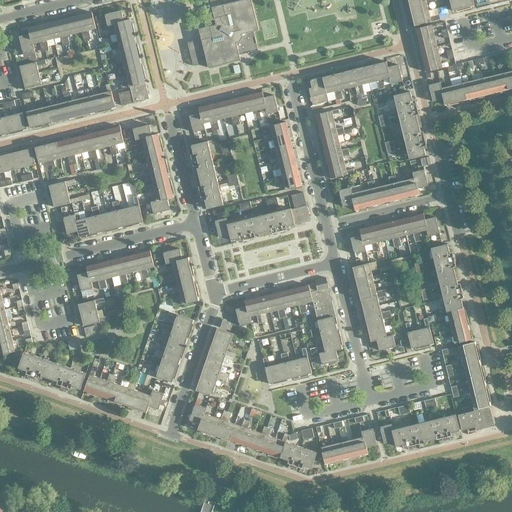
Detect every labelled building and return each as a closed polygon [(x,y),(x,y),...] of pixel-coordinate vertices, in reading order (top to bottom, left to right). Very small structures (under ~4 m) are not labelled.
[(258,30),(251,0),(243,0),(212,8),(214,18),(216,25),(199,29),(201,40),(188,43),(193,66),(207,63),(209,68),(240,60),(239,55),(258,50),(253,31),(258,30)] [(435,1),(434,0),(425,0),(409,4),(410,7),(408,7),(410,15),(428,11),(427,3),(435,1)] [(449,0),(452,11),(456,10),(456,11),(464,10),(461,0),(449,0)] [(461,0),(464,10),(471,8),(471,6),(474,5),(472,0),(461,0)] [(105,14),(107,25),(124,21),(121,10),(105,14)] [(86,14),(85,11),(80,12),(87,40),(90,39),(88,30),(96,29),(92,12),(86,14)] [(430,18),(428,11),(410,15),(412,22),(414,22),(414,26),(440,19),(439,16),(430,18)] [(87,40),(80,12),(75,13),(76,16),(70,18),(74,34),(82,32),(84,41),(87,40)] [(65,19),(64,16),(59,17),(66,45),(69,44),(67,36),(74,34),(70,18),(65,19)] [(66,45),(59,17),(55,18),(55,21),(49,23),(53,39),(60,37),(63,46),(66,45)] [(129,19),(124,21),(107,25),(109,30),(114,28),(116,35),(134,30),(132,22),(130,23),(129,19)] [(44,24),(43,21),(38,22),(45,50),(48,50),(46,41),(53,39),(49,23),(44,24)] [(45,50),(38,22),(33,23),(34,26),(28,28),(29,34),(32,44),(33,44),(39,42),(42,51),(45,50)] [(434,36),(432,25),(415,29),(416,32),(414,33),(416,40),(434,36)] [(136,37),(134,30),(116,35),(118,41),(111,43),(112,46),(135,41),(134,38),(136,37)] [(32,44),(29,34),(19,36),(23,53),(34,50),(33,44),(32,44)] [(437,46),(434,36),(416,40),(418,48),(420,47),(421,50),(437,46)] [(135,44),(135,41),(112,46),(113,50),(119,48),(121,55),(139,51),(137,43),(135,44)] [(440,57),(437,46),(421,50),(421,53),(419,54),(421,61),(440,57)] [(141,58),(139,51),(121,55),(123,62),(116,64),(117,67),(140,62),(139,59),(141,58)] [(442,68),(440,57),(421,61),(423,69),(425,68),(426,72),(442,68)] [(19,70),(21,77),(39,73),(37,66),(46,64),(45,60),(20,66),(21,69),(19,70)] [(380,63),(380,60),(375,61),(382,89),(385,88),(383,79),(390,78),(391,78),(388,67),(387,61),(380,63)] [(382,89),(375,61),(370,62),(371,65),(365,67),(369,83),(376,81),(378,90),(382,89)] [(141,65),(140,62),(117,67),(118,71),(124,69),(126,76),(144,72),(142,64),(141,65)] [(360,68),(359,65),(354,66),(361,94),(364,94),(362,85),(369,83),(365,67),(360,68)] [(399,65),(388,67),(391,78),(390,78),(391,84),(403,81),(399,65)] [(361,94),(354,66),(349,67),(350,70),(344,72),(348,88),(355,86),(357,95),(361,94)] [(338,73),(338,70),(333,71),(340,99),(343,99),(341,90),(348,88),(344,72),(338,73)] [(340,99),(333,71),(328,72),(329,75),(323,77),(327,93),(334,91),(336,100),(340,99)] [(146,79),(144,72),(126,76),(128,83),(121,85),(122,89),(130,87),(145,83),(144,80),(146,79)] [(41,80),(39,73),(21,77),(23,85),(24,84),(25,88),(50,82),(49,78),(41,80)] [(508,89),(504,73),(494,75),(498,93),(506,92),(505,90),(508,89)] [(498,93),(494,75),(483,78),(487,94),(490,93),(491,95),(498,93)] [(310,77),(303,79),(305,83),(308,83),(310,91),(313,105),(328,101),(327,93),(323,77),(311,80),(310,77)] [(487,94),(483,78),(473,80),(477,99),(485,97),(484,95),(487,94)] [(440,81),(440,82),(444,99),(443,99),(445,105),(448,104),(448,105),(456,104),(451,86),(445,87),(444,80),(440,81)] [(477,99),(473,80),(462,83),(466,99),(469,99),(470,100),(477,99)] [(444,99),(440,82),(429,85),(433,101),(443,99),(444,99)] [(148,95),(145,83),(130,87),(131,90),(132,96),(134,103),(145,100),(145,98),(146,95),(148,95)] [(466,99),(462,83),(451,86),(456,104),(463,102),(463,100),(466,99)] [(107,92),(100,93),(105,112),(112,110),(112,108),(115,107),(110,84),(106,85),(107,92)] [(91,88),(88,89),(94,112),(97,112),(97,113),(105,112),(100,93),(93,95),(91,88)] [(94,112),(88,89),(85,90),(86,97),(79,99),(84,117),(91,115),(91,113),(94,112)] [(132,96),(131,90),(119,93),(120,99),(132,96)] [(256,93),(256,90),(251,91),(258,120),(261,119),(259,110),(265,108),(267,108),(264,98),(263,92),(256,93)] [(258,120),(251,91),(246,93),(247,96),(241,97),(245,113),(252,112),(254,121),(258,120)] [(424,136),(424,133),(421,133),(419,128),(422,127),(418,110),(418,109),(418,108),(417,101),(416,101),(415,97),(412,98),(410,91),(394,95),(399,115),(404,135),(410,159),(426,155),(424,149),(427,148),(426,143),(427,143),(425,136),(424,136)] [(70,93),(67,94),(73,118),(76,117),(76,119),(84,117),(79,99),(72,100),(70,93)] [(73,118),(67,94),(63,95),(65,102),(58,104),(63,122),(70,120),(70,118),(73,118)] [(235,99),(235,95),(230,97),(237,125),(240,124),(238,115),(245,113),(241,97),(235,99)] [(274,95),(264,98),(267,108),(265,108),(267,114),(278,111),(274,95)] [(134,103),(132,96),(120,99),(122,106),(134,103)] [(237,125),(230,97),(225,98),(226,101),(220,102),(224,119),(231,117),(233,126),(237,125)] [(46,100),(48,106),(52,123),(55,122),(55,124),(63,122),(58,104),(51,105),(49,99),(46,100)] [(214,104),(213,101),(209,102),(216,130),(219,129),(217,120),(224,119),(220,102),(214,104)] [(216,130),(209,102),(204,103),(205,106),(198,107),(200,113),(202,124),(204,124),(210,122),(212,131),(216,130)] [(52,123),(48,106),(37,109),(42,127),(49,125),(49,123),(52,123)] [(42,127),(37,109),(26,112),(30,128),(34,127),(34,129),(42,127)] [(339,112),(338,109),(315,114),(316,118),(314,118),(316,126),(334,121),(333,114),(339,112)] [(27,129),(23,113),(12,115),(16,133),(24,132),(23,130),(27,129)] [(202,124),(200,113),(189,116),(193,132),(205,129),(204,124),(202,124)] [(388,114),(379,116),(381,127),(391,124),(388,114)] [(16,133),(12,115),(1,118),(5,134),(9,133),(9,135),(16,133)] [(336,128),(334,121),(316,126),(318,133),(320,133),(321,136),(344,130),(343,127),(336,128)] [(288,128),(286,122),(270,126),(272,133),(263,136),(264,139),(292,132),(291,127),(288,128)] [(113,128),(113,125),(108,126),(115,154),(118,153),(116,145),(124,143),(120,126),(113,128)] [(133,129),(135,139),(141,138),(152,135),(149,125),(133,129)] [(115,154),(108,126),(103,127),(104,130),(98,132),(102,148),(109,146),(111,155),(115,154)] [(92,133),(92,130),(87,131),(94,159),(97,158),(95,150),(102,148),(98,132),(92,133)] [(345,134),(344,130),(321,136),(321,139),(320,139),(321,147),(339,142),(338,135),(345,134)] [(94,159),(87,131),(82,132),(83,135),(77,137),(81,153),(88,152),(90,160),(94,159)] [(293,137),(292,132),(264,139),(264,142),(273,140),(275,147),(291,143),(290,137),(293,137)] [(157,134),(152,135),(141,138),(142,143),(144,149),(162,144),(160,137),(158,137),(157,134)] [(71,138),(71,135),(66,136),(73,164),(76,164),(74,155),(81,153),(77,137),(71,138)] [(73,164),(66,136),(61,138),(62,141),(56,142),(60,158),(67,157),(69,165),(73,164)] [(50,143),(50,141),(45,142),(52,170),(55,169),(53,160),(60,158),(56,142),(50,143)] [(193,164),(194,168),(197,167),(198,172),(195,173),(199,192),(198,192),(200,199),(201,199),(202,203),(205,202),(207,209),(223,205),(208,141),(191,145),(193,151),(190,152),(191,157),(190,157),(192,164),(193,164)] [(393,141),(385,142),(387,153),(396,151),(393,141)] [(52,170),(45,142),(40,143),(41,146),(35,147),(39,164),(46,162),(49,171),(52,170)] [(231,153),(229,142),(221,144),(223,155),(231,153)] [(341,149),(339,142),(321,147),(323,154),(325,154),(326,157),(349,151),(348,148),(341,149)] [(293,149),(291,143),(275,147),(277,154),(268,156),(269,160),(297,153),(296,148),(293,149)] [(164,152),(162,144),(144,149),(146,156),(139,158),(140,161),(163,155),(162,152),(164,152)] [(27,147),(20,149),(24,167),(35,165),(31,148),(28,149),(27,147)] [(24,167),(20,149),(12,151),(13,153),(10,153),(14,170),(24,167)] [(350,155),(349,151),(326,157),(326,160),(325,160),(326,168),(345,163),(343,156),(350,155)] [(6,152),(0,154),(0,159),(3,172),(14,170),(10,153),(7,154),(6,152)] [(298,158),(297,153),(269,160),(270,163),(278,161),(280,168),(297,164),(295,159),(298,158)] [(164,158),(163,155),(140,161),(140,164),(147,163),(149,170),(167,165),(165,158),(164,158)] [(418,168),(423,167),(431,165),(429,157),(416,160),(417,164),(418,168)] [(346,170),(345,163),(326,168),(328,175),(330,175),(331,178),(354,173),(353,169),(346,170)] [(298,170),(297,164),(280,168),(282,175),(273,178),(274,181),(302,174),(301,169),(298,170)] [(169,173),(167,165),(149,170),(151,177),(144,179),(145,182),(168,176),(167,173),(169,173)] [(424,170),(412,173),(416,189),(417,189),(428,186),(424,170)] [(416,189),(412,173),(408,174),(410,179),(404,181),(408,199),(415,197),(415,195),(418,195),(417,189),(416,189)] [(239,184),(236,174),(227,176),(230,186),(239,184)] [(303,179),(302,174),(274,181),(275,184),(284,182),(285,190),(302,186),(300,180),(303,179)] [(169,179),(168,176),(145,182),(146,185),(153,184),(154,191),(172,186),(171,179),(169,179)] [(395,176),(391,177),(397,200),(400,199),(400,201),(408,199),(404,181),(397,183),(395,176)] [(397,200),(391,177),(388,177),(390,184),(383,186),(387,204),(394,202),(394,200),(397,200)] [(75,183),(74,179),(49,185),(50,189),(48,189),(50,197),(68,192),(66,185),(75,183)] [(374,181),(370,182),(376,205),(379,204),(379,206),(387,204),(383,186),(376,188),(374,181)] [(376,205),(370,182),(367,182),(369,189),(362,191),(366,209),(373,207),(373,205),(376,205)] [(174,194),(172,186),(154,191),(157,201),(157,202),(167,199),(173,198),(172,194),(174,194)] [(354,186),(350,187),(354,204),(353,204),(354,210),(358,209),(358,211),(366,209),(362,191),(356,192),(354,186)] [(354,204),(350,187),(339,190),(343,206),(353,204),(354,204)] [(70,199),(68,192),(50,197),(52,204),(53,204),(54,207),(79,201),(78,197),(70,199)] [(307,206),(303,192),(297,194),(300,207),(307,206)] [(300,207),(297,194),(291,195),(295,208),(300,207)] [(135,206),(128,208),(133,226),(140,224),(140,222),(143,221),(137,196),(133,197),(135,206)] [(279,206),(277,197),(266,200),(268,208),(279,206)] [(170,210),(167,199),(157,202),(157,201),(151,202),(154,214),(170,210)] [(119,201),(115,202),(122,227),(125,226),(125,228),(133,226),(128,208),(121,209),(119,201)] [(122,227),(115,202),(112,202),(114,211),(107,213),(112,231),(119,229),(119,228),(122,227)] [(252,211),(250,202),(240,204),(242,214),(252,211)] [(98,206),(95,207),(101,232),(104,231),(104,233),(112,231),(107,213),(100,215),(98,206)] [(285,230),(289,229),(289,226),(306,222),(306,220),(308,217),(309,217),(307,206),(300,207),(295,208),(291,209),(291,208),(228,224),(231,234),(230,234),(231,240),(237,239),(238,242),(243,240),(243,242),(250,240),(250,239),(254,238),(253,235),(259,234),(259,236),(278,232),(278,233),(285,231),(285,230)] [(101,232),(95,207),(91,208),(93,216),(86,218),(91,236),(98,234),(98,233),(101,232)] [(74,213),(74,215),(78,231),(79,237),(83,236),(83,238),(91,236),(86,218),(80,219),(78,212),(74,213)] [(417,215),(417,212),(412,213),(419,241),(422,240),(420,232),(427,230),(425,219),(424,214),(417,215)] [(419,241),(412,213),(407,214),(408,217),(402,219),(406,235),(413,233),(415,242),(419,241)] [(78,231),(74,215),(63,217),(67,234),(78,231)] [(396,220),(396,217),(391,218),(398,246),(401,245),(399,237),(406,235),(402,219),(396,220)] [(436,217),(425,219),(427,230),(428,236),(440,233),(436,217)] [(219,237),(230,234),(231,234),(228,224),(227,218),(215,220),(219,237)] [(398,246),(391,218),(386,220),(387,222),(381,224),(385,240),(392,238),(395,247),(398,246)] [(375,225),(375,222),(370,224),(377,251),(380,250),(378,242),(385,240),(381,224),(375,225)] [(377,251),(370,224),(365,225),(366,228),(360,229),(361,235),(363,245),(365,245),(371,243),(373,252),(377,251)] [(363,245),(361,235),(351,237),(355,254),(366,251),(365,245),(363,245)] [(466,295),(465,287),(462,288),(461,285),(458,285),(457,280),(460,279),(455,261),(458,261),(456,253),(453,253),(452,249),(449,250),(448,244),(431,248),(447,311),(463,307),(462,301),(465,300),(464,296),(466,295)] [(163,252),(166,264),(182,260),(182,259),(180,248),(163,252)] [(144,252),(143,249),(139,250),(145,278),(149,277),(147,269),(154,267),(150,250),(144,252)] [(145,278),(139,250),(134,251),(134,254),(129,256),(133,272),(140,270),(142,279),(145,278)] [(123,257),(122,254),(118,255),(124,283),(128,282),(126,274),(133,272),(129,256),(123,257)] [(124,283),(118,255),(113,257),(114,259),(108,261),(112,277),(119,275),(121,284),(124,283)] [(188,258),(182,259),(182,260),(166,264),(164,264),(165,268),(173,266),(174,273),(193,268),(191,260),(189,261),(188,258)] [(102,262),(101,259),(97,261),(103,288),(107,288),(105,279),(112,277),(108,261),(102,262)] [(103,288),(97,261),(92,262),(92,265),(86,266),(88,272),(90,282),(91,282),(98,280),(100,289),(103,288)] [(423,261),(414,263),(417,274),(425,272),(423,261)] [(371,270),(369,262),(351,267),(353,275),(355,275),(355,277),(380,271),(379,268),(371,270)] [(194,275),(193,268),(174,273),(176,279),(167,281),(168,285),(193,279),(193,276),(194,275)] [(381,275),(380,271),(355,277),(356,280),(354,281),(356,288),(374,284),(373,277),(381,275)] [(90,282),(88,272),(78,274),(82,291),(93,288),(91,282),(90,282)] [(336,316),(326,277),(315,280),(316,283),(309,284),(313,301),(317,320),(336,316)] [(194,282),(193,279),(168,285),(169,288),(178,286),(179,293),(198,289),(196,281),(194,282)] [(303,286),(302,283),(297,284),(304,312),(307,312),(305,303),(313,301),(309,284),(303,286)] [(304,312),(297,284),(293,286),(293,288),(287,290),(292,306),(299,304),(301,313),(304,312)] [(376,291),(374,284),(356,288),(358,296),(360,295),(361,298),(386,292),(385,289),(376,291)] [(430,287),(421,289),(423,300),(433,297),(430,287)] [(282,291),(281,288),(276,290),(283,318),(287,317),(285,308),(292,306),(287,290),(282,291)] [(200,296),(198,289),(179,293),(181,300),(173,302),(174,306),(199,300),(198,297),(200,296)] [(283,318),(276,290),(272,291),(272,294),(266,295),(271,311),(278,309),(280,318),(283,318)] [(387,296),(386,292),(361,298),(362,301),(360,302),(362,309),(380,305),(378,298),(387,296)] [(261,296),(260,293),(255,295),(262,323),(266,322),(263,313),(271,311),(266,295),(261,296)] [(262,323),(255,295),(250,296),(251,299),(245,300),(246,306),(249,317),(250,316),(257,315),(259,324),(262,323)] [(78,308),(79,315),(97,311),(96,304),(105,301),(104,298),(78,304),(79,307),(78,308)] [(381,312),(380,305),(362,309),(363,317),(365,316),(366,319),(391,313),(390,310),(381,312)] [(249,317),(246,306),(236,309),(240,325),(251,322),(250,316),(249,317)] [(464,310),(463,307),(447,311),(440,312),(441,316),(448,315),(450,322),(468,317),(466,309),(464,310)] [(99,318),(97,311),(79,315),(81,323),(83,323),(84,326),(109,320),(108,316),(99,318)] [(176,318),(174,325),(191,331),(194,323),(192,323),(193,319),(169,311),(168,315),(176,318)] [(392,317),(391,313),(366,319),(367,322),(365,323),(367,330),(385,326),(383,319),(392,317)] [(338,323),(336,316),(317,320),(319,327),(310,330),(311,333),(337,327),(336,324),(338,323)] [(469,325),(468,317),(450,322),(451,329),(444,330),(445,334),(468,328),(468,325),(469,325)] [(233,323),(220,318),(218,326),(230,330),(233,323)] [(426,327),(419,329),(423,347),(431,346),(430,344),(434,343),(428,318),(424,319),(426,327)] [(0,332),(10,330),(8,319),(0,321),(0,332)] [(410,322),(405,323),(412,348),(415,348),(416,349),(423,347),(419,329),(412,331),(410,322)] [(95,325),(84,328),(86,337),(97,335),(95,325)] [(191,331),(174,325),(171,332),(163,329),(162,332),(186,340),(187,338),(189,338),(191,331)] [(386,332),(385,326),(367,330),(369,338),(370,337),(371,341),(377,340),(377,339),(393,335),(395,334),(394,330),(386,332)] [(337,330),(337,327),(311,333),(312,336),(321,334),(323,341),(341,337),(339,329),(337,330)] [(241,336),(217,328),(216,331),(214,331),(211,338),(229,344),(232,337),(240,340),(241,336)] [(469,331),(468,328),(445,334),(446,337),(453,335),(455,343),(473,339),(471,331),(469,331)] [(0,343),(13,340),(10,330),(0,332),(0,343)] [(186,340),(162,332),(161,335),(169,338),(167,345),(184,351),(187,344),(185,343),(186,340)] [(396,346),(393,335),(377,339),(377,340),(379,350),(396,346)] [(343,344),(341,337),(323,341),(324,347),(317,349),(318,353),(320,353),(336,349),(336,350),(342,349),(341,345),(343,344)] [(80,344),(78,338),(68,341),(70,350),(80,348),(80,344)] [(229,344),(211,338),(209,345),(211,346),(210,349),(234,357),(235,354),(227,351),(229,344)] [(0,355),(15,351),(13,340),(0,343),(0,355)] [(475,345),(474,341),(458,345),(461,356),(479,352),(477,344),(475,345)] [(184,351),(167,345),(165,352),(156,349),(155,353),(179,361),(180,358),(182,359),(184,351)] [(312,372),(306,348),(302,348),(304,357),(297,359),(301,377),(309,375),(308,373),(312,372)] [(234,357),(210,349),(209,352),(207,351),(205,359),(222,365),(225,358),(233,361),(234,357)] [(336,349),(320,353),(322,364),(339,360),(336,350),(336,349)] [(26,377),(34,379),(35,377),(42,379),(43,376),(49,378),(56,381),(55,384),(62,386),(61,389),(69,391),(70,388),(72,389),(73,387),(81,389),(86,373),(24,352),(18,368),(26,370),(25,373),(27,374),(26,377)] [(288,352),(284,353),(290,378),(293,377),(294,379),(301,377),(297,359),(290,361),(288,352)] [(481,359),(479,352),(461,356),(464,367),(480,363),(479,360),(481,359)] [(179,361),(155,353),(154,356),(162,359),(160,366),(178,372),(180,364),(178,364),(179,361)] [(290,378),(284,353),(281,354),(283,362),(276,364),(280,382),(288,380),(287,379),(290,378)] [(267,357),(263,358),(269,383),(272,382),(273,384),(280,382),(276,364),(269,366),(267,357)] [(222,365),(205,359),(202,366),(204,367),(203,369),(227,378),(228,374),(220,372),(222,365)] [(480,366),(480,363),(464,367),(466,377),(484,373),(482,365),(480,366)] [(178,372),(160,366),(158,373),(149,370),(148,374),(172,382),(173,379),(175,379),(178,372)] [(227,378),(203,369),(202,372),(200,372),(198,379),(215,385),(218,378),(226,381),(227,378)] [(486,380),(484,373),(466,377),(469,388),(485,384),(484,381),(486,380)] [(100,378),(90,374),(84,390),(88,391),(87,393),(94,396),(100,378)] [(107,380),(100,378),(94,396),(102,398),(102,396),(105,397),(113,375),(109,374),(107,380)] [(116,376),(113,375),(105,397),(108,398),(108,400),(115,403),(121,385),(114,382),(116,376)] [(127,387),(121,385),(115,403),(122,405),(123,403),(125,404),(134,380),(130,379),(127,387)] [(215,385),(198,379),(195,386),(197,387),(196,390),(220,399),(222,395),(213,392),(215,385)] [(137,381),(134,380),(125,404),(128,405),(128,407),(135,410),(141,392),(134,389),(137,381)] [(486,387),(485,384),(469,388),(471,398),(489,394),(488,386),(486,387)] [(147,394),(141,392),(135,410),(142,412),(143,410),(147,412),(149,406),(148,406),(153,390),(154,388),(149,387),(147,394)] [(164,393),(153,390),(148,406),(149,406),(159,409),(164,393)] [(491,401),(489,394),(471,398),(473,406),(489,402),(491,401)] [(437,407),(435,398),(425,400),(427,410),(437,407)] [(490,405),(489,402),(473,406),(465,408),(466,412),(458,414),(462,430),(467,429),(469,434),(476,433),(476,429),(495,425),(490,405)] [(190,420),(200,423),(201,424),(206,408),(195,404),(190,420)] [(411,412),(409,404),(398,407),(400,415),(411,412)] [(207,406),(206,408),(201,424),(200,423),(198,429),(201,430),(201,432),(208,435),(214,417),(208,415),(211,408),(207,406)] [(252,409),(250,415),(259,418),(262,412),(252,409)] [(221,419),(214,417),(208,435),(215,437),(216,435),(219,436),(227,412),(224,411),(221,419)] [(231,413),(227,412),(219,436),(222,437),(221,439),(228,441),(235,424),(228,422),(231,413)] [(415,444),(419,443),(418,441),(423,439),(424,442),(443,438),(443,440),(451,439),(450,436),(455,435),(454,432),(460,430),(456,414),(393,429),(392,430),(395,440),(396,446),(403,444),(403,447),(407,446),(408,449),(415,447),(415,444)] [(242,426),(235,424),(228,441),(236,444),(236,442),(239,443),(248,421),(244,420),(242,426)] [(251,422),(248,421),(239,443),(242,444),(242,446),(249,448),(256,431),(249,429),(251,422)] [(392,423),(380,426),(384,443),(395,440),(392,430),(393,429),(392,423)] [(262,433),(256,431),(249,448),(256,451),(257,449),(260,450),(268,428),(265,427),(262,433)] [(271,429),(268,428),(260,450),(263,451),(262,453),(270,455),(276,438),(269,435),(271,429)] [(314,437),(312,428),(301,430),(304,440),(314,437)] [(377,444),(373,428),(362,431),(363,437),(364,436),(367,447),(377,444)] [(288,435),(290,442),(298,439),(296,433),(288,435)] [(283,440),(276,438),(270,455),(277,458),(277,456),(281,457),(286,441),(288,435),(289,435),(285,434),(283,440)] [(364,436),(363,437),(353,439),(357,457),(365,455),(365,453),(368,453),(367,447),(364,436)] [(357,457),(353,439),(342,442),(346,458),(349,457),(350,459),(357,457)] [(291,467),(298,470),(299,467),(303,468),(304,465),(312,468),(317,452),(286,441),(281,457),(288,460),(287,463),(292,464),(291,467)] [(346,458),(342,442),(332,444),(336,462),(344,460),(343,459),(346,458)] [(336,462),(332,444),(321,447),(325,463),(328,463),(329,464),(336,462)]
